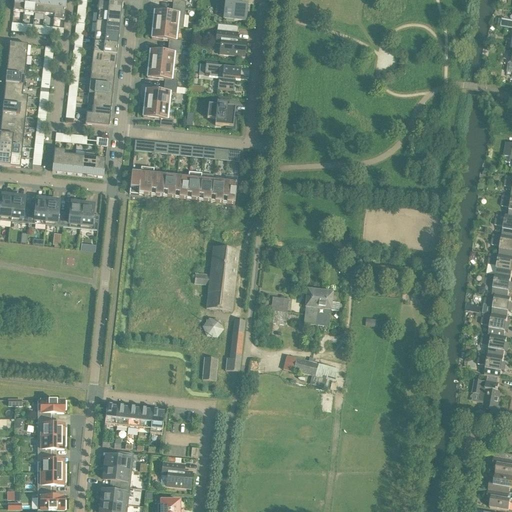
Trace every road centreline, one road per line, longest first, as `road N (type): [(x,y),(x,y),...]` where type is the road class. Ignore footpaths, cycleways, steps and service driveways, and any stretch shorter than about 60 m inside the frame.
road 1 (residential): [(264,0),(248,145),(120,130)]
road 2 (residential): [(199,511),(210,412),(92,396)]
road 3 (residential): [(92,396),(114,189)]
road 4 (residential): [(120,130),(134,0)]
